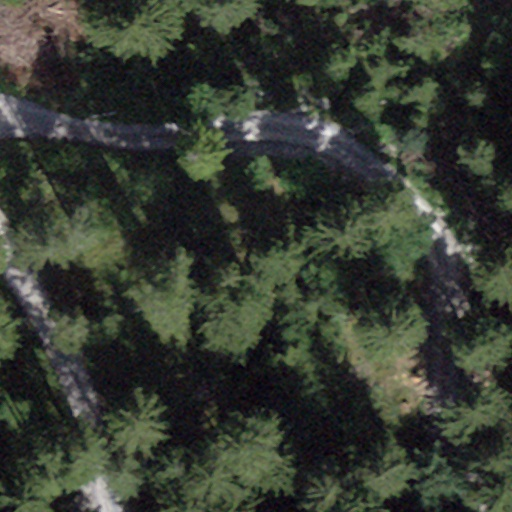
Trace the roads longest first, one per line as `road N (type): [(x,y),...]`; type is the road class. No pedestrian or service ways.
road 1 (track): [(0,121),(17,118),(79,139),(273,126),(344,146),(405,195),(444,250),(450,293),(438,410),(454,474),(493,511)]
road 2 (track): [(110,511),(93,473),(85,414),(0,243)]
